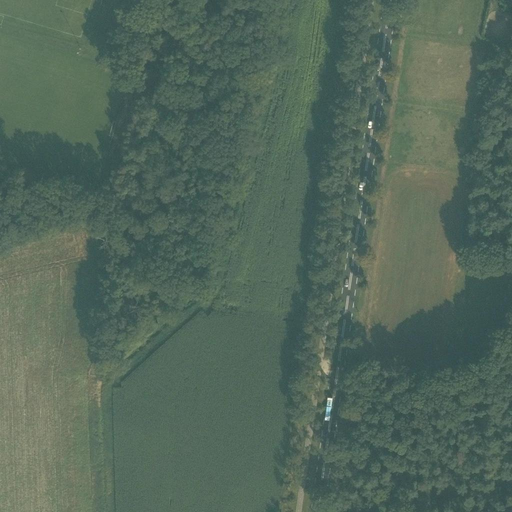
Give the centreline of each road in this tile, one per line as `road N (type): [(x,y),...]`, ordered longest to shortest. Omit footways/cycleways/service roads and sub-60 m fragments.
road 1 (primary): [(390,0),(317,511)]
road 2 (track): [(345,511),(511,477)]
